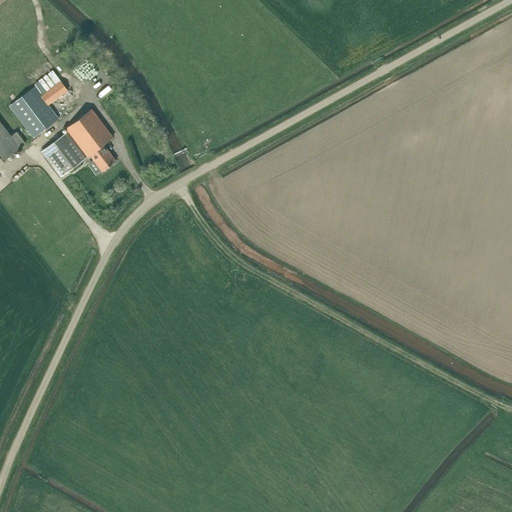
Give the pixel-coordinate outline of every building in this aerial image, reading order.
[(53,70),(34,84),(42,96),(60,82),(61,81),(53,70)] [(41,96),(48,105),(67,91),(60,82),(42,96),(41,96)] [(34,87),(9,106),(33,138),(58,119),(48,105),(41,96),(34,87)] [(90,155),(103,145),(113,137),(91,109),(65,128),(68,131),(41,151),(60,177),(90,155)] [(0,121),(0,162),(25,144),(16,132),(11,136),(0,121)] [(116,161),(103,145),(90,155),(102,172),(110,166),(111,166),(114,164),(114,163),(116,161)]
